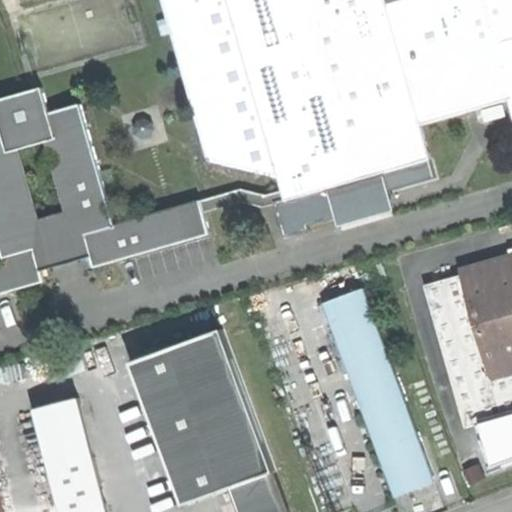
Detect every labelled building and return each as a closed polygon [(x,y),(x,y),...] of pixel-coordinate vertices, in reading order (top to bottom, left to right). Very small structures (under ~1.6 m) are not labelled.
[(166,0),(209,152),(280,168),(232,0),(166,0)] [(232,0),(280,168),(287,194),(433,153),(424,119),(511,95),(511,94),(511,59),(505,36),(495,0),(232,0)] [(511,0),(495,0),(505,36),(511,34),(511,0)] [(0,253),(0,289),(49,276),(44,258),(48,249),(66,244),(82,239),(93,245),(98,261),(215,227),(206,194),(119,219),(84,97),(52,106),(45,81),(0,93),(0,118),(1,121),(0,120),(0,235),(5,252),(0,253)] [(511,255),(465,269),(466,273),(496,378),(511,373),(511,255)] [(511,414),(511,373),(496,378),(466,273),(430,284),(471,426),(511,414)] [(370,287),(329,302),(397,489),(420,480),(438,474),(370,287)] [(137,362),(190,503),(234,486),(244,511),(295,511),(226,328),(137,362)] [(110,511),(95,453),(52,464),(64,511),(110,511)] [(0,511),(14,511),(12,486),(0,486),(0,511)]
